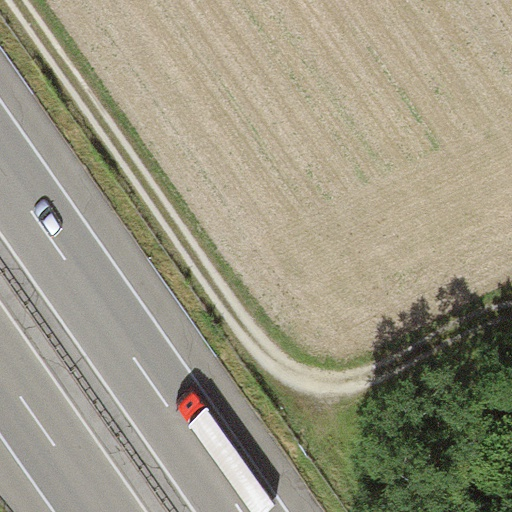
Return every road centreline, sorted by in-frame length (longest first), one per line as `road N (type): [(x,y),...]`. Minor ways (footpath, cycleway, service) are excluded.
road 1 (track): [(511,348),(318,393),(276,379),(241,343),(3,0)]
road 2 (motorway): [(244,511),(0,160)]
road 3 (motorway): [(0,369),(99,511)]
